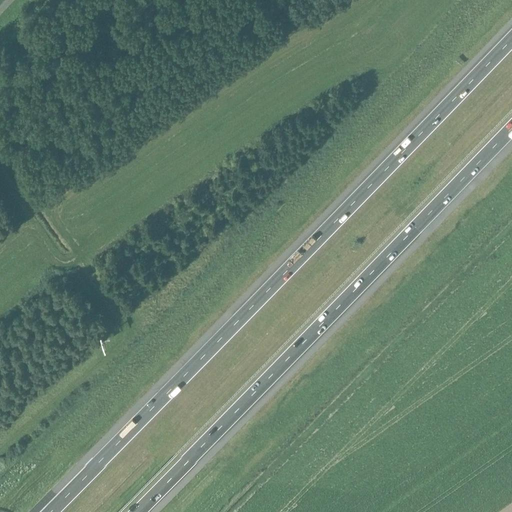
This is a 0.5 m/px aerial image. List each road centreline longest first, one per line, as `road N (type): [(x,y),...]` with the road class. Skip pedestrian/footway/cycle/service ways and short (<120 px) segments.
road 1 (motorway): [(511,38),(50,511)]
road 2 (motorway): [(138,511),(511,128)]
